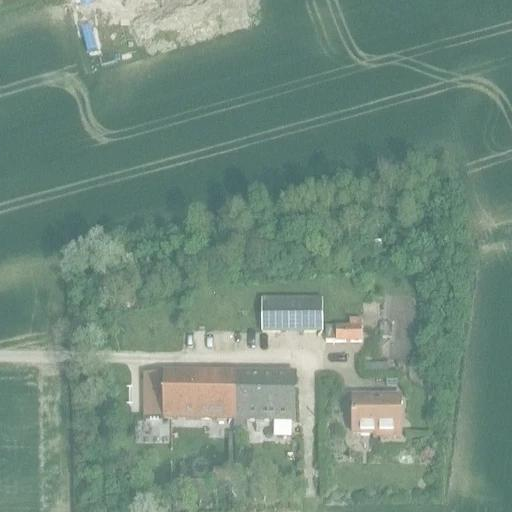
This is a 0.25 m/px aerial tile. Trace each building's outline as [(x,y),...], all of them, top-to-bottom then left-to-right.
[(261,333),(321,333),(321,299),(261,299),(261,333)] [(325,339),(361,339),(360,324),(324,325),(325,339)] [(295,375),(159,375),(144,375),(144,424),(234,423),(234,432),(246,432),(246,423),(295,423),(295,375)] [(401,398),(353,398),(352,434),(358,434),(360,436),(368,436),(371,434),(383,434),(383,437),(400,438),(401,398)] [(233,481),(233,468),(213,468),(213,481),(233,481)]
